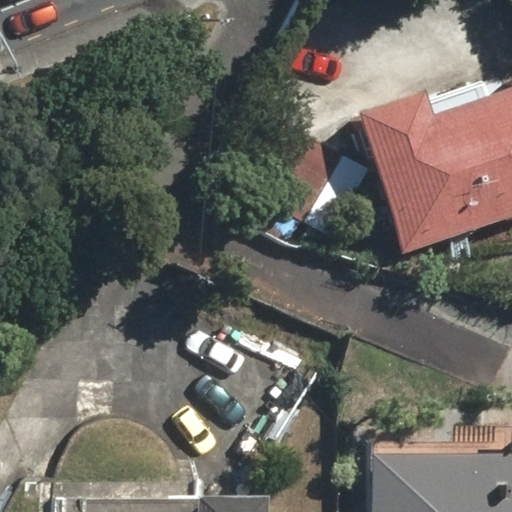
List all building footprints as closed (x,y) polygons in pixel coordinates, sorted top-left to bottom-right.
[(403,83),(337,104),(383,249),(511,207),(511,71),(410,104),(403,83)] [(325,150),(256,115),(224,178),(292,213),(325,150)] [(257,218),(225,285),(341,340),(373,272),(257,218)] [(511,511),(511,423),(457,423),(457,439),(357,438),(356,511),(511,511)] [(256,511),(257,493),(241,492),(241,453),(197,452),(196,493),(186,493),(185,511),(98,510),(97,511),(256,511)]
